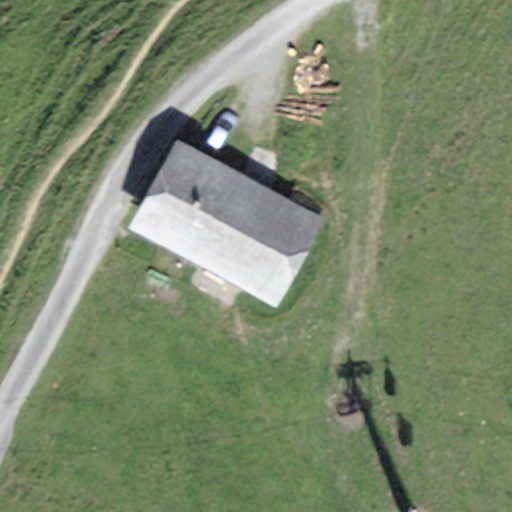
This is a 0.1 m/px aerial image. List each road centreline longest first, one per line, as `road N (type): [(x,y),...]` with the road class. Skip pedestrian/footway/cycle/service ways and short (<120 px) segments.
road 1 (track): [(304,0),(194,86),(105,201),(0,400)]
road 2 (track): [(364,0),(336,478)]
